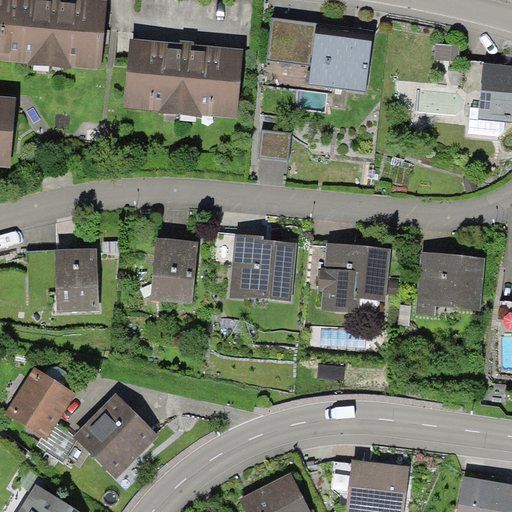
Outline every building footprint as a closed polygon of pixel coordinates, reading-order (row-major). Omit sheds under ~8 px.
[(0,0),(0,59),(21,62),(26,0),(0,0)] [(26,0),(21,62),(28,62),(28,65),(72,69),(72,66),(101,69),(107,0),(26,0)] [(316,24),(272,18),(267,59),(311,64),(315,33),(316,24)] [(344,37),(315,33),(311,64),(308,83),(366,91),(372,41),(344,37)] [(179,43),(130,38),(123,107),(159,111),(159,113),(202,118),(202,115),(237,118),(244,49),(194,44),(194,42),(187,41),(180,40),(179,43)] [(435,43),(434,58),(458,60),(460,45),(435,43)] [(511,65),(506,65),(484,63),(478,119),(511,123),(511,65)] [(0,166),(10,167),(18,98),(0,95),(0,166)] [(292,134),(262,131),(259,156),(289,159),(292,134)] [(215,260),(233,262),(236,234),(218,232),(215,260)] [(292,302),(296,243),(268,241),(263,240),(264,236),(236,234),(233,262),(230,297),(292,302)] [(177,239),(156,238),(151,299),(193,303),(198,241),(177,239)] [(355,246),(326,243),(324,268),(321,267),(319,290),(323,290),(321,310),(359,313),(360,298),(386,300),(391,249),(355,246)] [(73,249),(54,250),(57,312),(99,310),(97,248),(73,249)] [(451,254),(421,251),(415,314),(435,316),(436,306),(480,311),(486,258),(451,254)] [(76,393),(34,366),(4,413),(42,437),(46,440),(56,423),(60,417),(76,393)] [(159,435),(115,393),(74,435),(72,437),(77,441),(116,479),(159,435)] [(74,435),(56,423),(46,440),(42,437),(37,445),(63,463),(77,441),(72,437),(74,435)] [(378,462),(352,460),(346,511),(404,511),(409,466),(378,462)] [(264,486),(239,499),(245,511),(310,511),(291,473),(264,486)] [(511,511),(511,484),(494,481),(464,476),(457,511),(511,511)] [(81,511),(36,485),(19,511),(81,511)]
